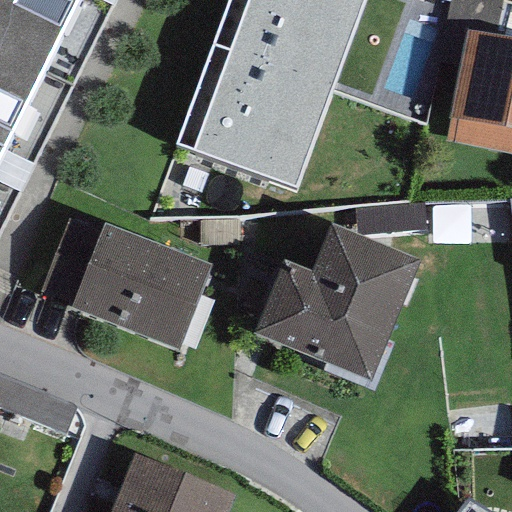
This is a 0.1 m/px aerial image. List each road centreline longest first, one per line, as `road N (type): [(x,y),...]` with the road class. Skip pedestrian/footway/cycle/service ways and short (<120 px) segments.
road 1 (residential): [(344,511),(253,444),(0,345)]
road 2 (unknown): [(129,0),(0,285)]
